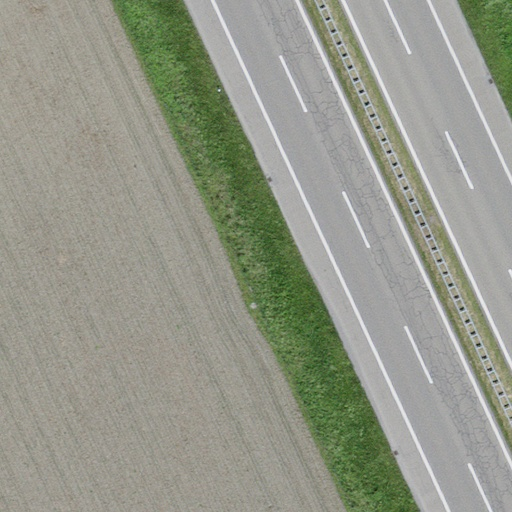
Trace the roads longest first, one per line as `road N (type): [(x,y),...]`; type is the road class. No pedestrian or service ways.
road 1 (motorway): [(255,0),(492,511)]
road 2 (motorway): [(511,271),(386,0)]
